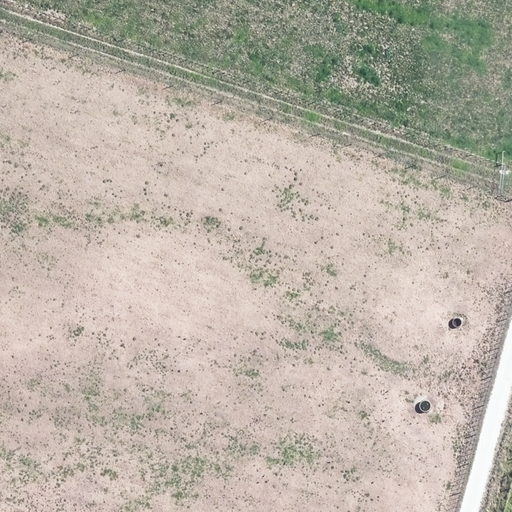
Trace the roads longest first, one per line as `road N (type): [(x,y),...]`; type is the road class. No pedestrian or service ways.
road 1 (track): [(0,15),(511,178)]
road 2 (track): [(511,347),(467,511)]
